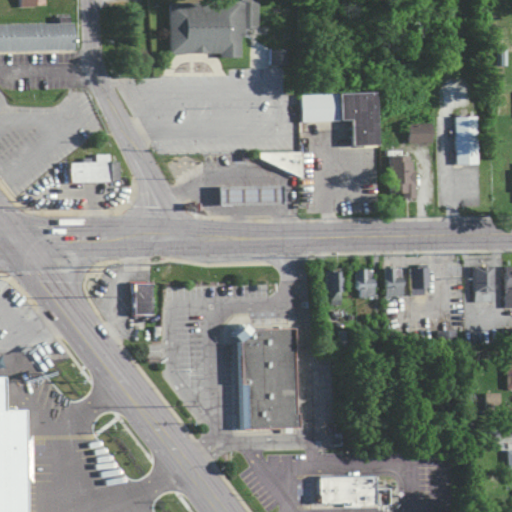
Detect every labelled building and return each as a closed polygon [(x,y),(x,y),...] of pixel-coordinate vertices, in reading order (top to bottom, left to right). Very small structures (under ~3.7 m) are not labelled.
[(168,4),(168,53),(218,53),(218,58),(238,58),(238,37),(244,37),(244,28),(257,27),(257,3),(168,4)] [(0,24),(0,49),(69,48),(69,23),(0,24)] [(262,65),(277,65),(277,49),(262,49),(262,65)] [(489,65),(499,65),(499,49),(489,50),(489,65)] [(270,50),(270,63),(286,64),(286,50),(270,50)] [(297,94),(372,91),(373,146),(347,147),(346,119),(297,121),(297,94)] [(450,165),(450,116),(474,116),(475,165),(450,165)] [(423,123),(399,123),(399,144),(424,143),(423,123)] [(256,153),(256,159),(300,177),(299,152),(256,153)] [(66,163),(67,179),(119,177),(118,162),(107,162),(107,154),(93,155),(93,162),(66,163)] [(399,197),(399,192),(385,193),(384,156),(406,155),(406,161),(409,161),(409,171),(411,171),(412,197),(399,197)] [(215,205),(278,205),(278,186),(215,187),(215,205)] [(470,266),(471,302),(491,301),(491,266),(470,266)] [(511,266),(501,267),(502,306),(511,306),(511,266)] [(320,268),(321,291),(328,291),(328,304),(338,304),(337,291),(341,291),(340,267),(320,268)] [(407,267),(408,295),(426,294),(425,267),(407,267)] [(351,268),(352,289),(356,289),(356,296),(371,295),(369,268),(351,268)] [(381,268),(382,295),(400,295),(399,268),(381,268)] [(130,283),(131,315),(150,315),(149,283),(130,283)] [(235,339),(237,427),(294,425),(294,410),(291,410),(289,325),(246,326),(240,320),(228,332),(235,339)] [(511,329),(503,330),(504,344),(511,344),(511,329)] [(336,331),(337,346),(347,346),(346,330),(336,331)] [(365,332),(366,347),(379,347),(378,331),(365,332)] [(436,332),(437,348),(452,347),(452,332),(436,332)] [(384,335),(385,351),(405,350),(404,334),(384,335)] [(493,393),(477,392),(477,407),(493,407),(493,393)] [(511,440),(511,414),(501,415),(502,441),(511,440)] [(481,432),(481,441),(498,441),(498,432),(481,432)] [(511,449),(499,449),(499,469),(511,468),(511,449)] [(315,477),(315,505),(390,504),(390,488),(374,488),(374,477),(315,477)]
